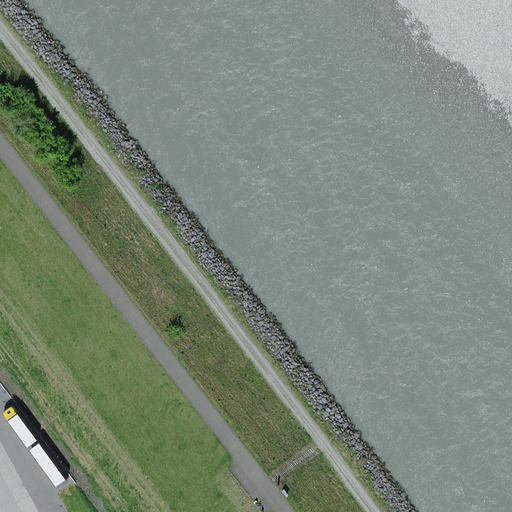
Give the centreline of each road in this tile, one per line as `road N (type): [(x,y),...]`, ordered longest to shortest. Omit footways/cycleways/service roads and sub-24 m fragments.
road 1 (track): [(0,25),(376,511)]
road 2 (track): [(0,146),(285,511)]
road 3 (track): [(120,511),(0,350)]
